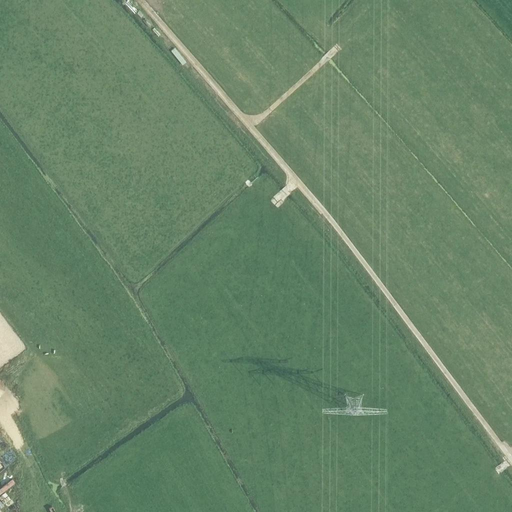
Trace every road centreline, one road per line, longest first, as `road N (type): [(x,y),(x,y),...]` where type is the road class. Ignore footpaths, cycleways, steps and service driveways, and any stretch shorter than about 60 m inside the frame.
road 1 (track): [(296,181),(511,460)]
road 2 (track): [(334,49),(246,123),(296,181),(273,202)]
road 3 (track): [(138,0),(246,123)]
